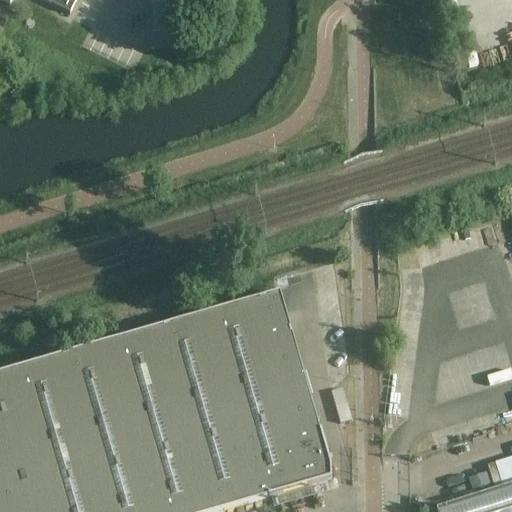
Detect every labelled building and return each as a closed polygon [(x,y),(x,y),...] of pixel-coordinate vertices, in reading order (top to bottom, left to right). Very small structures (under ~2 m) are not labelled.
[(4,0),(12,4),(13,0),(36,0),(69,16),(77,0),(4,0)] [(320,435),(280,297),(0,378),(0,511),(235,511),(269,501),(269,502),(300,493),(332,484),(332,471),(321,435),(320,435)] [(343,392),(331,395),(340,426),(352,423),(343,392)] [(496,488),(491,475),(473,481),(477,494),(496,488)] [(511,511),(511,488),(437,511),(511,511)]
